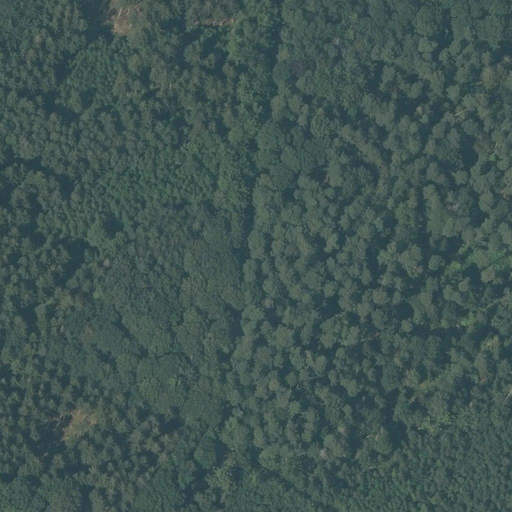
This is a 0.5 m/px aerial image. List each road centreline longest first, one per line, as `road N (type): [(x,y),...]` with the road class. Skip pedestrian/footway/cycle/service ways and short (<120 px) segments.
road 1 (track): [(182,511),(221,449),(287,0)]
road 2 (track): [(221,449),(327,511)]
